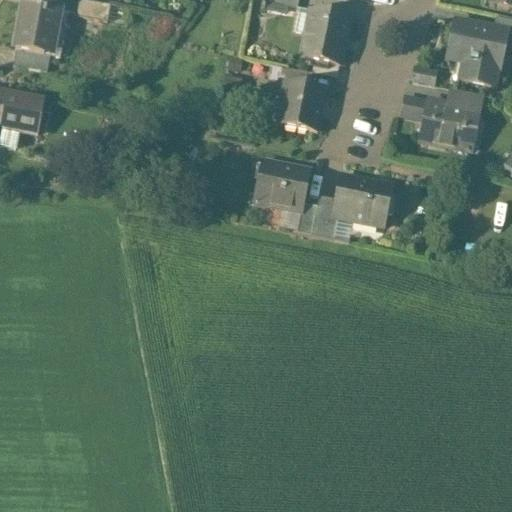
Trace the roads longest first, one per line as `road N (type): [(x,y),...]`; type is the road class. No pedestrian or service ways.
road 1 (residential): [(419,8),(380,16),(334,147),(370,155)]
road 2 (residential): [(370,155),(419,8)]
